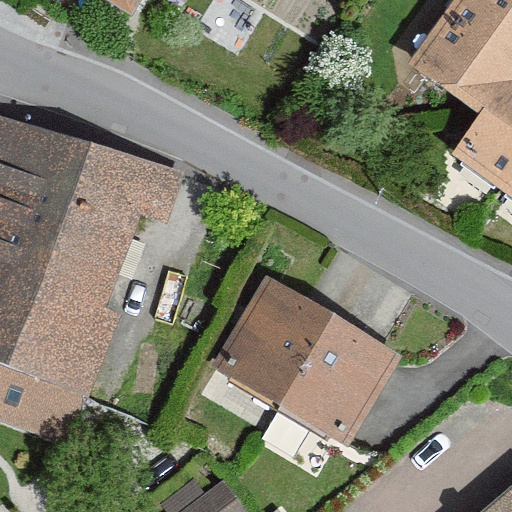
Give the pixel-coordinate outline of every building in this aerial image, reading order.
[(148,0),(98,0),(134,23),(148,0)] [(511,0),(460,0),(406,75),(481,129),(455,165),(511,206),(511,0)] [(183,183),(0,118),(0,372),(90,404),(119,322),(107,318),(141,222),(166,231),(183,183)] [(403,365),(269,284),(214,375),(347,456),(403,365)] [(221,476),(181,511),(251,511),(253,511),(221,476)] [(511,511),(511,500),(497,511),(511,511)]
